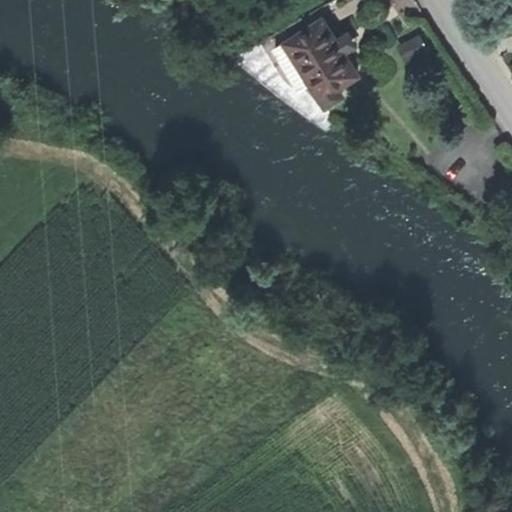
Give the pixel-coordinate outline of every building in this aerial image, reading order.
[(322,18),(285,41),(303,70),(321,98),(337,88),(358,74),(349,60),(345,54),(343,55),(335,42),(337,41),(322,18)] [(421,34),(397,45),(406,65),(430,53),(421,34)] [(342,38),(337,41),(335,42),(343,55),(345,54),(350,51),(346,44),(342,38)] [(303,70),(285,41),(275,48),(293,76),(303,70)] [(342,95),(337,88),(321,98),(326,106),(342,95)]
